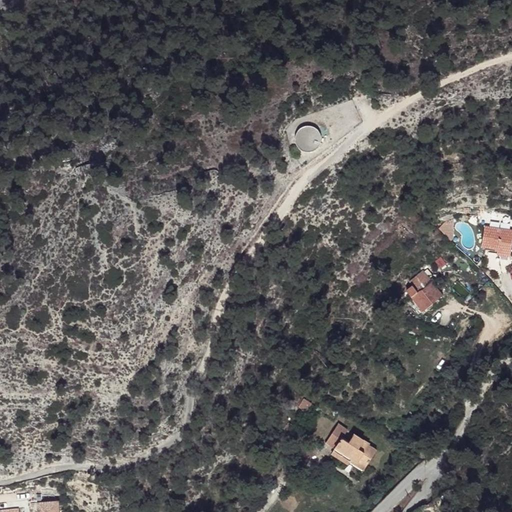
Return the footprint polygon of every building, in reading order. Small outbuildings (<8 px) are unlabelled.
[(323,135),(321,131),(318,128),(315,125),(311,124),(306,125),(302,126),(298,129),(296,134),(296,138),(297,143),(299,147),(303,150),(307,151),(312,151),(316,150),(319,147),(321,143),(323,139),(323,135)] [(439,229),(450,240),(453,238),(453,223),(452,220),(445,222),(439,229)] [(511,230),(485,226),(482,246),(498,248),(497,254),(510,256),(511,243),(511,230)] [(435,261),(440,267),(445,263),(440,257),(435,261)] [(405,288),(411,295),(430,278),(421,269),(408,279),(411,283),(405,288)] [(430,278),(411,295),(422,307),(441,291),(430,278)] [(304,399),(299,407),(305,411),(310,403),(304,399)] [(288,424),(274,445),(283,450),(296,429),(288,424)] [(338,424),(326,442),(335,448),(334,450),(350,460),(352,458),(366,467),(377,450),(369,445),(370,444),(354,434),(349,442),(343,438),(347,430),(338,424)] [(332,453),(348,464),(350,460),(334,450),(332,453)] [(352,458),(350,460),(365,470),(366,467),(352,458)] [(60,511),(59,500),(38,502),(38,511),(60,511)]
